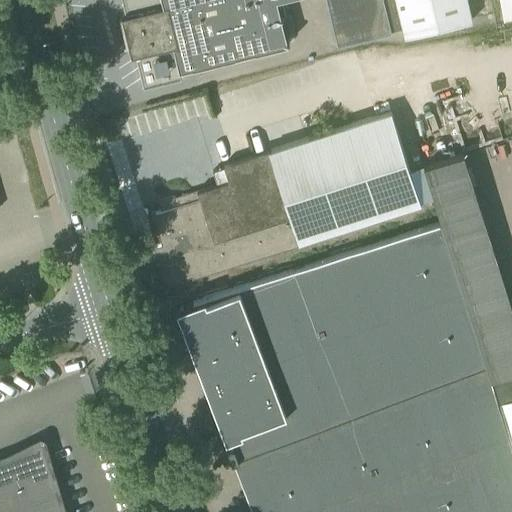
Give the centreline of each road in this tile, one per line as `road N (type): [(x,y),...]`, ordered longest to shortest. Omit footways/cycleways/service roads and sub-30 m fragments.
road 1 (tertiary): [(118,306),(26,0)]
road 2 (tertiary): [(184,511),(142,403),(118,306)]
